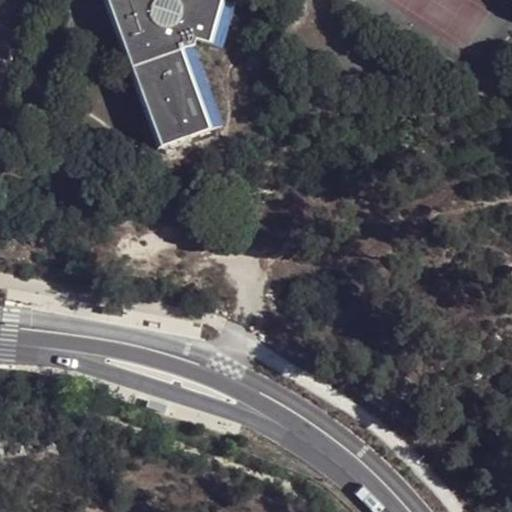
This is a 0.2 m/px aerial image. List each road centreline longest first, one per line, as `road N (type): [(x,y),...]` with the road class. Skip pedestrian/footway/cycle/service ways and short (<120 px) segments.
road 1 (tertiary): [(241,404),(222,384),(147,353),(81,341),(54,346)]
road 2 (tertiary): [(54,346),(195,400),(241,404)]
road 3 (tertiary): [(241,404),(287,425),(388,511)]
